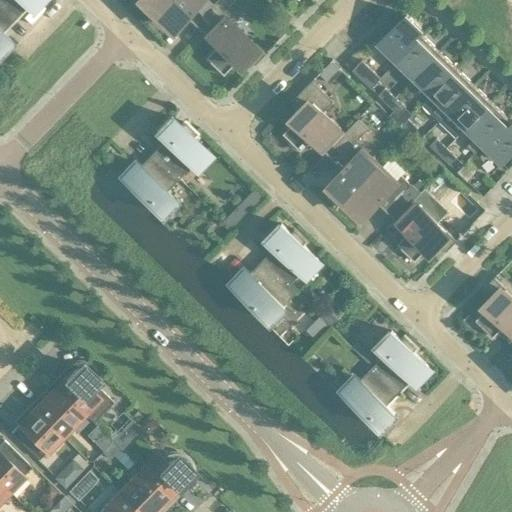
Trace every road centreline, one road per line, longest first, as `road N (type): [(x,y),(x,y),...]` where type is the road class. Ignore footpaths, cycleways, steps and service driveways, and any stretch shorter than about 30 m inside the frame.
road 1 (tertiary): [(345,511),(0,174)]
road 2 (residential): [(418,320),(227,134)]
road 3 (residential): [(361,0),(227,134)]
road 4 (residential): [(0,165),(128,38)]
road 5 (residential): [(402,511),(507,404)]
road 6 (residential): [(227,134),(128,38)]
road 7 (residential): [(418,320),(511,224)]
road 8 (residential): [(507,404),(418,320)]
